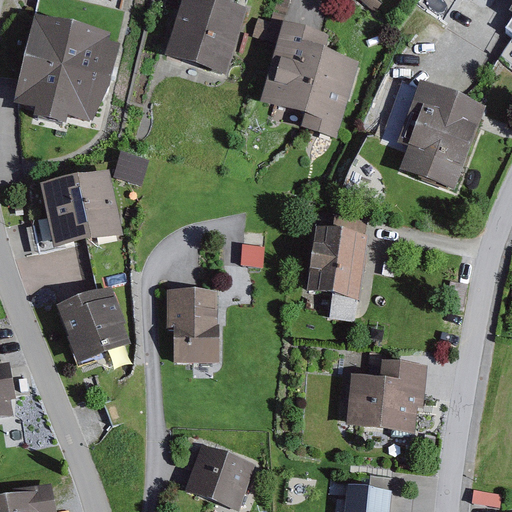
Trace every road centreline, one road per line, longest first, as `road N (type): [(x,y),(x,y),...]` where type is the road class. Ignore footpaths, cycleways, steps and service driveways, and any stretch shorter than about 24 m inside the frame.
road 1 (track): [(156,511),(154,283),(174,248),(243,227)]
road 2 (residential): [(511,221),(497,254),(456,511)]
road 3 (residential): [(0,233),(96,511)]
